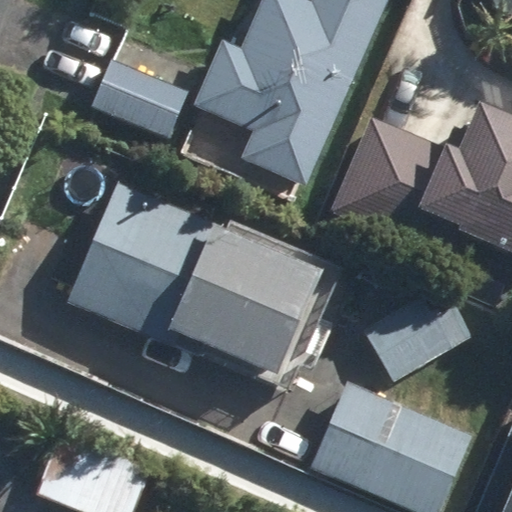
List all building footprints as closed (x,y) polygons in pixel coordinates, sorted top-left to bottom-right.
[(400,0),(322,0),(320,4),(310,0),(274,0),(252,51),(232,42),(203,108),(263,134),(251,161),(316,190),(400,0)] [(511,0),(490,0),(489,3),(511,12),(511,0)] [(118,43),(96,108),(180,137),(202,72),(118,43)] [(452,146),(378,116),(339,213),(423,247),(438,210),(511,239),(511,114),(495,108),(484,134),(461,124),(452,146)] [(336,272),(129,184),(78,304),(184,349),(191,333),(292,375),(336,272)] [(476,350),(446,293),(368,334),(398,391),(476,350)] [(511,410),(511,315),(477,395),(511,410)] [(447,511),(481,437),(358,382),(318,471),(409,511),(447,511)] [(143,511),(161,472),(68,432),(42,492),(87,511),(143,511)]
